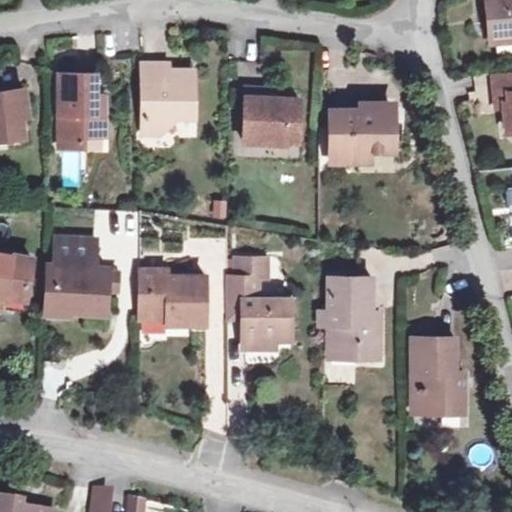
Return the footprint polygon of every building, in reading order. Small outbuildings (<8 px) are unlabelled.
[(511,0),(488,0),(491,31),(511,28),(511,0)] [(511,40),(511,28),(491,31),(491,42),(511,40)] [(144,135),(164,135),(178,118),(195,119),(195,71),(177,70),(177,76),(172,75),(172,62),(144,63),(144,135)] [(511,70),(492,73),(494,96),(509,95),(509,103),(505,104),(505,106),(508,130),(511,130),(511,70)] [(94,113),(94,95),(94,73),(57,74),(58,147),(82,147),(82,136),(103,136),(103,113),(94,113)] [(240,142),(263,142),(262,136),(284,136),(284,143),(297,143),(297,96),(257,96),(257,87),(242,88),(240,142)] [(24,90),(1,94),(0,93),(0,133),(22,130),(20,112),(27,111),(24,90)] [(103,95),(94,95),(94,113),(103,113),(103,95)] [(495,107),(505,106),(505,104),(509,103),(509,95),(494,96),(495,107)] [(331,161),(355,161),(355,150),(373,150),(394,149),(393,110),(373,110),(372,102),(358,102),(359,110),(332,110),(331,161)] [(0,140),(23,138),(22,130),(0,133),(0,140)] [(374,161),(373,150),(355,150),(355,161),(374,161)] [(56,235),(55,244),(75,245),(76,236),(56,235)] [(75,245),(55,244),(55,262),(47,262),(45,312),(72,313),(72,311),(72,304),(107,305),(108,285),(109,268),(109,265),(95,263),(88,263),(89,245),(96,245),(96,236),(76,236),(75,245)] [(0,291),(4,292),(25,296),(31,256),(0,251),(0,291)] [(259,340),(274,340),(290,340),(290,299),(258,299),(258,279),(267,279),(267,253),(233,253),(233,278),(226,278),(226,315),(241,315),(241,349),(259,349),(259,340)] [(139,319),(167,319),(167,315),(182,316),(182,325),(204,325),(204,277),(156,276),(155,268),(139,267),(139,319)] [(118,269),(109,268),(108,285),(118,284),(118,269)] [(328,325),(328,345),(355,344),(356,359),(378,358),(377,321),(366,321),(366,312),(369,312),(368,276),(327,277),(327,310),(318,310),(319,325),(328,325)] [(107,313),(107,305),(72,304),(72,311),(107,313)] [(167,325),(182,325),(182,316),(167,315),(167,319),(167,325)] [(411,338),(411,371),(419,371),(419,412),(464,412),(463,373),(455,374),(454,339),(411,338)] [(273,349),(274,340),(259,340),(259,349),(273,349)] [(328,359),(356,359),(355,344),(328,345),(328,359)] [(411,412),(419,412),(419,371),(411,371),(411,412)] [(97,492),(93,511),(109,511),(111,494),(97,492)] [(21,511),(23,503),(0,499),(0,511),(21,511)] [(157,511),(158,503),(141,499),(139,511),(157,511)] [(33,511),(35,504),(23,503),(21,511),(33,511)]
